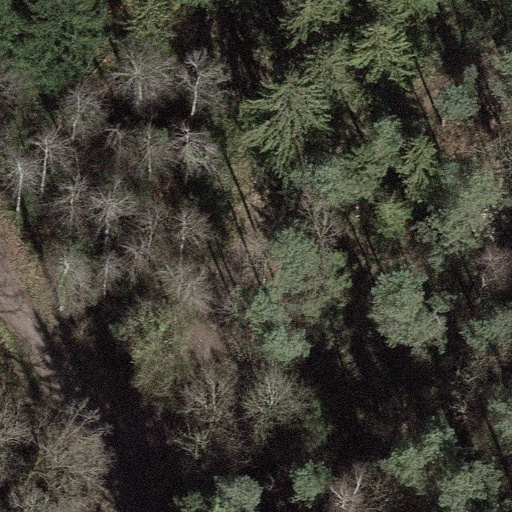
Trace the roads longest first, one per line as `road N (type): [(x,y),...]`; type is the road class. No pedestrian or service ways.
road 1 (track): [(144,511),(268,220),(511,67)]
road 2 (track): [(0,243),(92,406),(133,511)]
